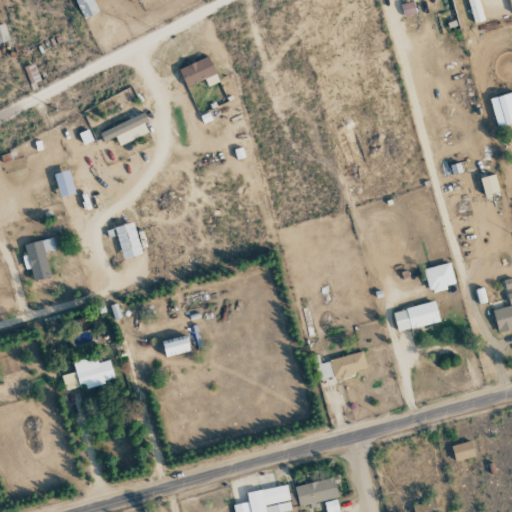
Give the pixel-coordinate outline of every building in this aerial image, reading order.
[(74,0),(83,18),(99,11),(93,0),(74,0)] [(467,0),(474,23),(484,21),(478,0),(467,0)] [(0,24),(0,43),(8,41),(3,24),(0,24)] [(204,79),(207,86),(218,81),(207,56),(178,70),(186,87),(204,79)] [(497,127),(511,122),(511,92),(489,99),(497,127)] [(150,133),(143,115),(99,131),(103,142),(115,137),(118,145),(150,133)] [(53,174),(59,197),(74,194),(68,170),(53,174)] [(141,254),(133,222),(114,227),(122,259),(141,254)] [(23,245),(26,255),(22,256),(25,270),(30,269),(33,282),(50,277),(44,252),(55,249),(52,238),(23,245)] [(428,293),(447,289),(446,285),(454,284),(450,263),(423,268),(428,293)] [(511,328),(511,279),(511,278),(502,280),(508,307),(492,310),(497,332),(511,328)] [(397,331),(439,323),(435,302),(392,311),(397,331)] [(189,352),(186,339),(162,344),(165,357),(189,352)] [(366,371),(362,352),(314,363),(320,387),(336,383),(335,378),(366,371)] [(61,375),(65,390),(84,385),(85,388),(114,381),(108,356),(73,365),(74,372),(61,375)] [(450,446),(454,461),(474,456),(470,441),(450,446)] [(337,498),(333,478),(294,486),(298,506),(337,498)] [(232,504),(233,511),(288,511),(291,511),(286,485),(246,493),(247,502),(232,504)] [(434,511),(442,510),(439,497),(411,504),(413,511),(434,511)] [(325,511),(338,511),(337,499),(324,501),(325,511)]
